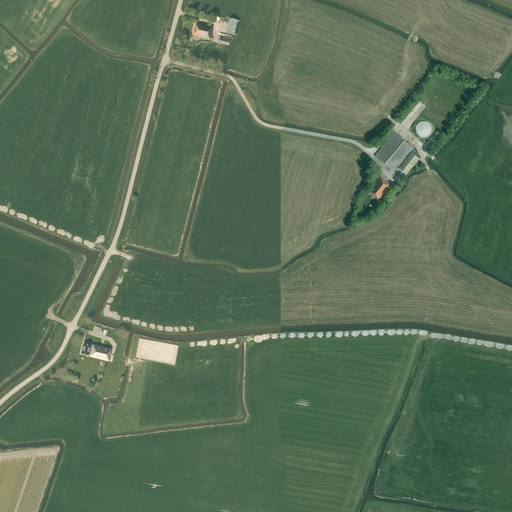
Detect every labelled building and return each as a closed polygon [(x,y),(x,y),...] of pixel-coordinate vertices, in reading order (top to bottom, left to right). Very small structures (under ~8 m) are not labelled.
[(226,33),(236,35),(239,20),(229,18),(226,33)] [(209,40),(211,40),(212,38),(210,37),(212,31),(211,30),(212,26),(201,24),(201,25),(195,24),(193,34),(198,35),(198,37),(209,40)] [(431,130),(431,129),(431,128),(431,127),(431,126),(430,125),(429,124),(429,123),(428,123),(427,122),(426,122),(425,122),(424,121),(423,121),(422,122),(421,122),(420,122),(419,123),(418,123),(417,124),(417,125),(416,126),(416,127),(416,128),(416,129),(416,130),(416,131),(416,132),(417,133),(417,134),(418,135),(419,136),(420,136),(421,137),(422,137),(423,137),(424,137),(425,137),(426,137),(427,136),(428,136),(429,135),(430,134),(431,133),(431,132),(431,131),(431,130)] [(394,132),(375,156),(395,172),(414,148),(394,132)] [(407,174),(419,159),(412,153),(399,168),(407,174)] [(372,195),(379,200),(383,195),(384,195),(392,185),(381,176),(371,187),(372,188),(369,192),(372,195)] [(90,357),(108,361),(111,353),(110,353),(111,349),(93,344),(93,345),(91,345),(84,343),(81,353),(89,355),(89,354),(91,354),(90,357)]
